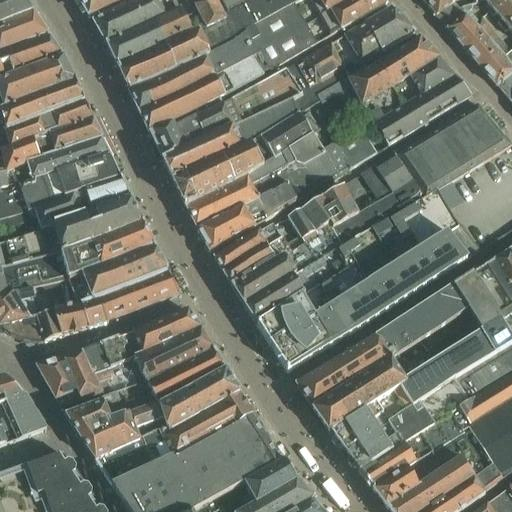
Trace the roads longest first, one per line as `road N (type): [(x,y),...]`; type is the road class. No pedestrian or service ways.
road 1 (residential): [(14,365),(114,511)]
road 2 (residential): [(403,0),(511,127)]
